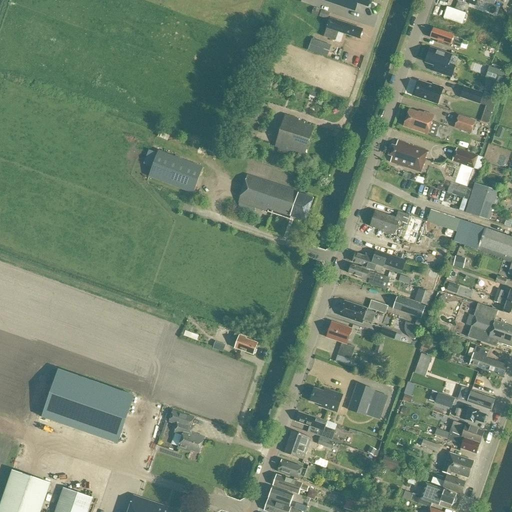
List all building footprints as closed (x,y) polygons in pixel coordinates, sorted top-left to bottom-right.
[(319,0),(355,12),(358,5),(370,9),(372,0),(319,0)] [(447,8),(443,18),(462,25),(466,15),(447,8)] [(363,30),(329,19),(323,37),(335,41),(338,33),(360,41),(363,30)] [(454,37),(433,30),(430,39),(438,41),(437,44),(450,48),(451,46),(460,49),(464,41),(454,38),(454,37)] [(331,46),(312,40),(308,52),(327,58),(331,46)] [(448,66),(451,57),(434,51),(429,65),(442,70),(440,76),(451,80),(455,68),(448,66)] [(500,83),(504,74),(488,69),(485,78),(500,83)] [(414,98),(437,106),(444,89),(433,85),(432,87),(419,82),(414,98)] [(484,94),(464,87),(461,98),(480,105),(484,94)] [(427,135),(434,117),(425,113),(424,116),(410,111),(404,127),(427,135)] [(304,157),(313,128),(304,125),(305,124),(299,122),(299,121),(285,116),(275,148),(304,157)] [(475,122),(458,116),(454,129),(471,135),(475,122)] [(396,148),(392,146),(389,156),(393,158),(391,163),(421,173),(429,152),(399,141),(396,148)] [(203,168),(158,151),(148,178),(193,195),(203,168)] [(476,172),(480,158),(458,151),(454,165),(476,172)] [(456,181),(466,183),(469,173),(458,171),(456,181)] [(306,222),(314,199),(299,195),(299,193),(247,176),(238,203),(268,213),(290,220),(291,217),(306,222)] [(488,221),(498,192),(475,184),(465,214),(488,221)] [(468,201),(471,191),(455,185),(451,195),(468,201)] [(511,263),(511,238),(431,211),(427,223),(457,233),(454,243),(511,263)] [(396,219),(375,213),(370,228),(394,235),(399,221),(407,224),(410,217),(399,213),(396,219)] [(365,257),(355,254),(352,263),(361,266),(361,268),(381,274),(386,260),(374,256),(374,257),(365,254),(365,257)] [(462,268),(465,258),(456,255),(453,265),(462,268)] [(386,277),(370,272),(352,266),(351,267),(350,268),(348,272),(349,272),(349,274),(359,277),(358,279),(366,282),(368,277),(371,278),(369,284),(383,288),(386,277)] [(506,280),(497,277),(495,283),(504,286),(506,280)] [(454,294),(456,287),(449,284),(447,291),(454,294)] [(419,290),(415,302),(427,306),(431,294),(419,290)] [(498,290),(495,298),(511,304),(511,291),(509,297),(503,294),(504,292),(498,290)] [(447,302),(443,296),(438,299),(441,305),(447,302)] [(421,320),(425,308),(397,298),(392,310),(421,320)] [(511,316),(511,304),(495,298),(493,303),(506,307),(504,313),(511,316)] [(385,315),(387,306),(371,301),(368,309),(385,315)] [(366,311),(345,304),(341,316),(362,323),(366,311)] [(511,348),(511,328),(494,323),(498,312),(478,305),(474,317),(475,317),(468,338),(496,348),(498,343),(511,348)] [(352,330),(332,323),(327,339),(342,344),(338,356),(351,360),(355,348),(347,345),(352,330)] [(414,341),(418,329),(418,328),(414,327),(406,324),(406,326),(405,327),(405,328),(405,330),(405,331),(406,332),(406,334),(407,335),(408,336),(409,337),(410,338),(411,339),(412,340),(413,340),(414,341)] [(396,334),(382,329),(380,335),(394,340),(396,335),(396,334)] [(246,339),(239,337),(234,335),(232,342),(237,344),(235,349),(253,356),(258,344),(246,340),(246,339)] [(224,354),(227,347),(215,342),(212,350),(224,354)] [(383,346),(377,344),(374,353),(381,355),(383,346)] [(507,366),(486,360),(489,353),(476,349),(470,367),(503,378),(507,366)] [(464,358),(454,354),(451,361),(461,364),(464,358)] [(117,445),(134,397),(58,370),(41,418),(117,445)] [(441,380),(438,392),(453,395),(456,383),(441,380)] [(375,391),(356,384),(347,411),(365,417),(375,391)] [(315,389),(310,402),(322,406),(321,408),(337,413),(343,396),(330,391),(326,393),(315,389)] [(491,411),(495,400),(472,392),(468,403),(491,411)] [(455,399),(438,393),(434,404),(451,410),(455,399)] [(479,412),(465,407),(464,406),(462,411),(458,409),(455,418),(461,420),(475,424),(476,422),(483,424),(484,423),(486,422),(487,419),(486,417),(486,416),(478,413),(479,412)] [(175,434),(183,436),(178,449),(191,454),(191,452),(199,454),(205,438),(191,434),(194,427),(191,426),(194,419),(173,412),(169,423),(177,426),(175,434)] [(327,423),(298,412),(295,422),(319,430),(317,437),(332,442),(335,431),(325,428),(327,423)] [(450,434),(480,444),(484,433),(466,427),(463,434),(451,430),(450,434)] [(480,444),(450,434),(436,429),(434,436),(462,446),(461,449),(476,455),(480,444)] [(292,433),(288,443),(308,450),(311,439),(292,433)] [(332,450),(334,443),(319,438),(317,445),(332,450)] [(439,453),(441,447),(423,441),(421,447),(439,453)] [(304,461),(308,450),(288,443),(284,454),(304,461)] [(468,479),(474,463),(449,454),(443,473),(450,476),(451,473),(468,479)] [(400,460),(385,455),(381,467),(396,472),(400,460)] [(303,468),(282,461),(278,473),(299,480),(303,468)] [(318,480),(321,471),(308,467),(304,478),(310,480),(311,478),(318,480)] [(0,511),(40,511),(50,484),(12,471),(0,504),(0,511)] [(302,484),(278,476),(276,477),(273,486),(299,495),(300,490),(307,493),(309,487),(302,484)] [(445,483),(439,480),(432,478),(430,484),(437,486),(460,494),(461,494),(463,489),(463,490),(465,483),(447,477),(445,483)] [(455,497),(456,495),(426,485),(422,497),(412,494),(405,492),(402,499),(430,509),(431,504),(450,510),(451,506),(452,506),(452,505),(455,504),(457,500),(455,497)] [(88,511),(93,499),(63,489),(54,511),(88,511)] [(293,496),(272,489),(268,500),(289,507),(293,496)] [(315,498),(316,491),(309,490),(308,497),(315,498)] [(165,508),(136,498),(131,511),(176,511),(169,509),(168,511),(164,510),(165,508)] [(340,510),(344,511),(346,511),(355,511),(358,503),(343,498),(340,510)] [(299,511),(268,501),(269,501),(268,501),(264,511),(265,511),(299,511)]
